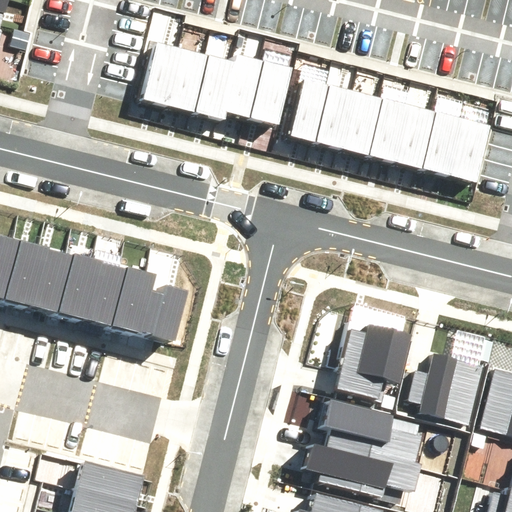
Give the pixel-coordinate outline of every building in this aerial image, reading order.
[(136,95),(162,103),(178,46),(151,39),(136,95)] [(162,103),(189,110),(205,54),(178,46),(162,103)] [(189,110),(216,118),(218,108),(231,61),(205,54),(189,110)] [(218,108),(245,116),(260,62),(233,54),(231,61),(218,108)] [(245,116),(272,123),(287,69),(260,62),(245,116)] [(284,133),(311,140),(323,89),(296,82),(284,133)] [(311,140),(337,146),(350,95),(323,89),(311,140)] [(337,146),(364,152),(376,101),(350,95),(337,146)] [(364,152),(390,159),(403,108),(376,101),(364,152)] [(390,159),(417,165),(429,114),(403,108),(390,159)] [(417,165),(443,172),(456,120),(429,114),(417,165)] [(443,172),(470,178),(482,127),(456,120),(443,172)] [(0,284),(10,243),(0,240),(0,284)] [(0,284),(0,297),(23,303),(37,249),(10,243),(0,284)] [(23,303),(49,310),(63,255),(37,249),(23,303)] [(49,310),(75,316),(89,262),(63,255),(49,310)] [(75,316),(101,323),(115,268),(89,262),(75,316)] [(101,323),(127,329),(137,289),(139,281),(141,274),(115,268),(101,323)] [(137,289),(127,329),(164,338),(176,290),(152,284),(150,293),(137,289)] [(344,320),(328,386),(374,397),(378,381),(391,384),(403,334),(344,320)] [(416,404),(415,408),(463,420),(476,365),(428,354),(425,369),(409,365),(401,401),(416,404)] [(511,374),(489,369),(476,424),(511,432),(511,374)] [(323,429),(321,438),(407,459),(417,419),(319,396),(312,427),(323,429)] [(414,461),(407,459),(321,438),(319,446),(303,442),(296,469),(312,472),(310,481),(396,502),(400,488),(407,490),(414,461)] [(75,461),(69,487),(127,502),(133,476),(75,461)] [(511,511),(511,487),(504,485),(497,484),(490,511),(511,511)] [(69,487),(62,511),(124,511),(127,502),(69,487)] [(374,511),(375,509),(306,493),(302,509),(286,505),(284,511),(374,511)]
